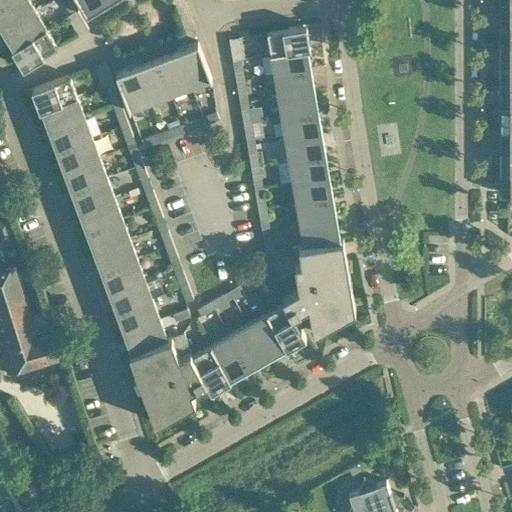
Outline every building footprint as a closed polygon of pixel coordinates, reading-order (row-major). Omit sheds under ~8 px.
[(0,17),(5,26),(35,8),(30,0),(5,0),(0,3),(0,17)] [(63,0),(71,12),(77,8),(72,0),(63,0)] [(106,2),(104,0),(79,0),(87,13),(106,2)] [(511,0),(498,0),(499,19),(511,19),(511,0)] [(16,44),(46,26),(35,8),(5,26),(16,44)] [(77,8),(71,12),(67,14),(78,33),(89,27),(77,8)] [(511,19),(499,19),(499,41),(511,41),(511,19)] [(267,30),(271,53),(305,47),(310,46),(306,24),(267,30)] [(58,46),(46,26),(16,44),(12,47),(23,67),(58,46)] [(229,37),(233,59),(244,57),(241,35),(229,37)] [(198,40),(177,48),(191,85),(212,78),(198,40)] [(511,41),(499,41),(499,63),(511,62),(511,41)] [(309,68),(305,47),(271,53),(274,74),(309,68)] [(191,85),(177,48),(157,56),(171,93),(191,85)] [(171,93),(157,56),(136,63),(150,101),(171,93)] [(94,64),(102,85),(106,84),(113,81),(105,60),(94,64)] [(511,62),(499,63),(499,84),(511,84),(511,62)] [(150,101),(136,63),(116,71),(130,108),(150,101)] [(234,65),(237,81),(244,80),(241,64),(234,65)] [(312,90),(309,68),(274,74),(278,95),(312,90)] [(45,107),(77,95),(69,74),(32,87),(40,109),(45,107)] [(246,94),(244,80),(237,81),(239,95),(246,94)] [(118,95),(113,81),(106,84),(111,98),(118,95)] [(511,84),(499,84),(499,106),(511,105),(511,84)] [(316,111),(312,90),(278,95),(282,117),(316,111)] [(85,115),(77,95),(45,107),(52,127),(85,115)] [(511,105),(499,106),(499,127),(511,127),(511,105)] [(116,110),(121,124),(128,121),(123,107),(116,110)] [(241,108),(244,123),(251,122),(249,107),(241,108)] [(202,116),(205,123),(219,118),(217,111),(202,116)] [(320,132),(316,111),(282,117),(285,138),(320,132)] [(92,135),(85,115),(52,127),(60,147),(92,135)] [(196,118),(182,123),(185,131),(199,125),(196,118)] [(133,136),(128,121),(121,124),(126,138),(133,136)] [(254,136),(251,122),(244,123),(246,138),(254,136)] [(185,131),(182,123),(168,129),(171,136),(185,131)] [(511,127),(499,127),(499,149),(511,149),(511,127)] [(323,153),(320,132),(285,138),(289,159),(323,153)] [(158,141),(155,133),(141,139),(144,146),(158,141)] [(100,156),(92,135),(60,147),(67,168),(100,156)] [(131,151),(136,164),(143,162),(138,148),(131,151)] [(249,151),(251,165),(259,164),(256,149),(249,151)] [(511,149),(499,149),(499,171),(511,170),(511,149)] [(327,174),(323,153),(289,159),(293,180),(327,174)] [(107,176),(100,156),(67,168),(74,188),(107,176)] [(148,176),(143,162),(136,164),(141,179),(148,176)] [(261,179),(259,164),(251,165),(254,180),(261,179)] [(511,193),(511,170),(499,171),(499,193),(511,193)] [(330,195),(327,174),(293,180),(296,201),(330,195)] [(114,196),(107,176),(74,188),(82,208),(114,196)] [(146,191),(151,205),(158,202),(153,188),(146,191)] [(256,193),(258,208),(266,206),(263,192),(256,193)] [(334,216),(330,195),(296,201),(300,222),(334,216)] [(122,216),(114,196),(82,208),(89,228),(122,216)] [(163,217),(158,202),(151,205),(156,219),(163,217)] [(268,221),(266,206),(258,208),(261,223),(268,221)] [(129,236),(122,216),(89,228),(97,248),(129,236)] [(338,238),(334,216),(300,222),(303,243),(304,244),(338,238)] [(161,232),(166,245),(173,243),(168,229),(161,232)] [(266,251),(273,250),(271,235),(263,236),(266,251)] [(137,256),(129,236),(97,248),(104,268),(137,256)] [(343,237),(340,237),(338,238),(304,244),(303,243),(292,245),(299,286),(282,296),(285,301),(286,301),(296,319),(296,318),(301,315),(305,321),(312,320),(314,331),(355,308),(343,237)] [(179,257),(173,243),(166,245),(171,260),(179,257)] [(144,276),(137,256),(104,268),(112,289),(144,276)] [(0,348),(8,373),(59,357),(51,333),(38,337),(15,265),(0,270),(0,348)] [(176,272),(181,286),(188,283),(183,269),(176,272)] [(261,271),(247,279),(251,285),(265,278),(261,271)] [(119,309),(152,297),(144,276),(112,289),(119,309)] [(239,292),(251,285),(247,279),(235,286),(239,292)] [(194,297),(188,283),(181,286),(186,300),(194,297)] [(223,292),(210,300),(214,306),(227,299),(223,292)] [(127,329),(159,317),(152,297),(119,309),(127,329)] [(201,314),(214,306),(210,300),(197,307),(201,314)] [(306,336),(296,318),(296,319),(286,301),(285,301),(266,312),(284,342),(286,347),(306,336)] [(176,319),(190,314),(187,307),(173,312),(176,319)] [(284,342),(266,312),(248,323),(265,353),(284,342)] [(167,337),(159,317),(127,329),(134,349),(135,349),(167,337)] [(265,353),(248,323),(230,333),(247,363),(265,353)] [(192,355),(192,354),(184,331),(167,337),(135,349),(134,349),(130,351),(156,421),(195,399),(194,395),(203,389),(202,387),(208,384),(208,383),(192,355)] [(247,363),(230,333),(211,344),(228,374),(247,363)] [(231,379),(228,374),(211,344),(192,354),(192,355),(208,383),(208,384),(211,390),(231,379)] [(397,511),(396,506),(401,496),(404,495),(404,493),(400,495),(390,490),(387,479),(376,482),(366,478),(364,474),(363,474),(364,478),(359,488),(349,492),(352,503),(347,511),(397,511)]
